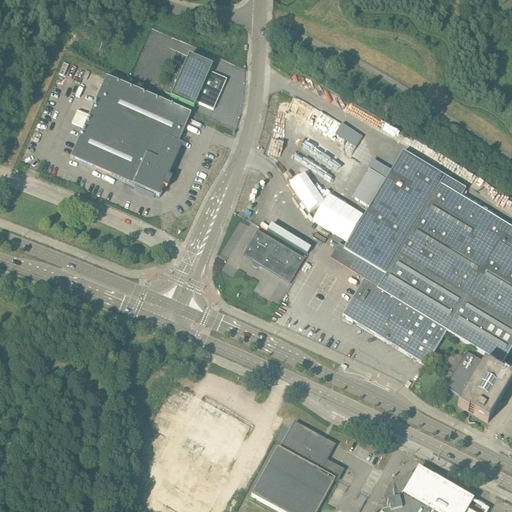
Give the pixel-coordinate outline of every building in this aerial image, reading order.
[(196,103),(213,110),(226,81),(209,73),(212,67),(181,54),(163,96),(193,109),(196,103)] [(170,179),(164,176),(191,115),(106,78),(70,159),(136,188),(135,190),(154,198),(155,196),(159,198),(160,196),(164,188),(165,189),(166,188),(164,187),(168,179),(169,180),(170,179)] [(336,136),(356,149),(363,139),(343,125),(336,136)] [(511,230),(460,199),(465,191),(403,153),(343,252),(358,261),(357,263),(361,280),(363,281),(342,317),(426,367),(447,333),(501,366),(511,348),(511,230)] [(289,284),(304,261),(257,232),(242,256),(289,284)] [(461,408),(487,424),(511,381),(511,362),(509,361),(501,374),(486,365),(486,366),(468,355),(447,390),(465,401),(461,408)] [(278,449),(251,498),(277,511),(318,511),(335,482),(337,483),(342,472),(334,467),(333,469),(326,465),(335,448),(294,425),(280,451),(278,449)] [(469,511),(467,511),(473,501),(450,488),(418,469),(414,477),(409,475),(406,479),(403,482),(398,485),(394,487),(395,490),(393,491),(396,502),(388,504),(390,511),(389,511),(469,511)]
